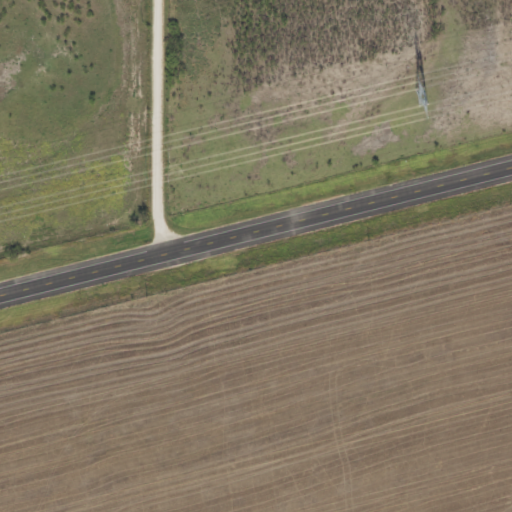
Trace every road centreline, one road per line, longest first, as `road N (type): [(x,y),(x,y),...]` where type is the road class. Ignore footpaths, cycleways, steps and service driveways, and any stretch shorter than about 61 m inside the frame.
road 1 (primary): [(511,173),(0,302)]
road 2 (residential): [(160,263),(161,0)]
